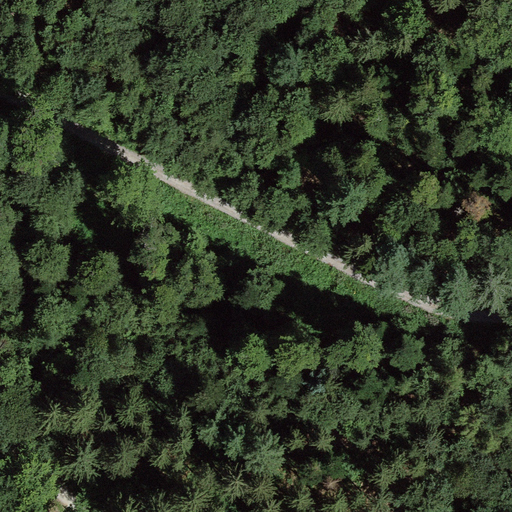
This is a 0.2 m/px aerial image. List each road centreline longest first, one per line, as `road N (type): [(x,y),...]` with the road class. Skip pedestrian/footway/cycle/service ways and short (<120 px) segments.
road 1 (track): [(0,90),(445,319),(511,311)]
road 2 (track): [(83,511),(0,418)]
